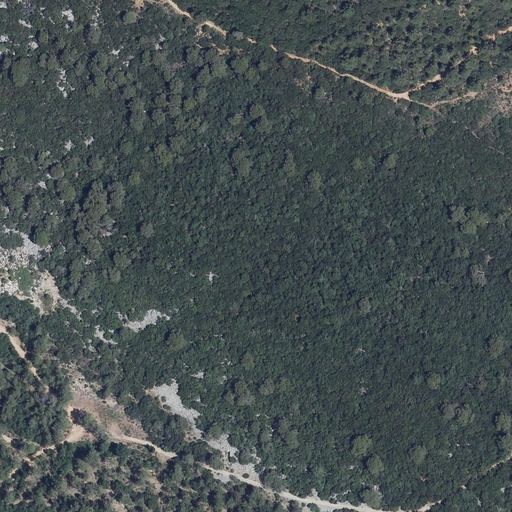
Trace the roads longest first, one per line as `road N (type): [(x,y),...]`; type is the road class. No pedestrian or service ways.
road 1 (track): [(0,333),(83,431),(363,511)]
road 2 (track): [(169,0),(187,17),(401,96),(432,80),(476,34),(511,20)]
road 3 (track): [(402,511),(451,495),(511,450)]
